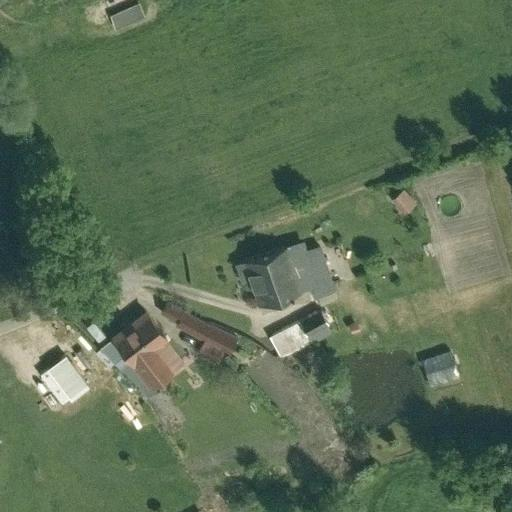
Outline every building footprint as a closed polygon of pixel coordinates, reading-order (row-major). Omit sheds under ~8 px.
[(146,4),(115,16),(121,31),(152,19),(146,4)] [(401,184),(387,193),(398,210),(411,201),(401,184)] [(301,270),(309,267),(320,299),(342,291),(327,246),(306,253),(303,244),(293,248),(301,270)] [(293,248),(241,266),(247,283),(255,280),(264,306),(308,291),(301,270),(293,248)] [(353,296),(274,337),(286,360),(292,358),(320,343),(316,336),(335,326),(339,333),(365,319),(353,296)] [(171,339),(180,328),(205,342),(215,324),(174,301),(164,319),(160,324),(171,339)] [(160,324),(150,312),(119,337),(143,367),(148,363),(164,383),(190,362),(171,339),(160,324)] [(424,385),(454,373),(450,361),(457,358),(451,343),(414,357),(424,385)] [(223,359),(214,350),(203,360),(213,369),(223,359)] [(251,371),(252,385),(264,385),(263,371),(251,371)]
